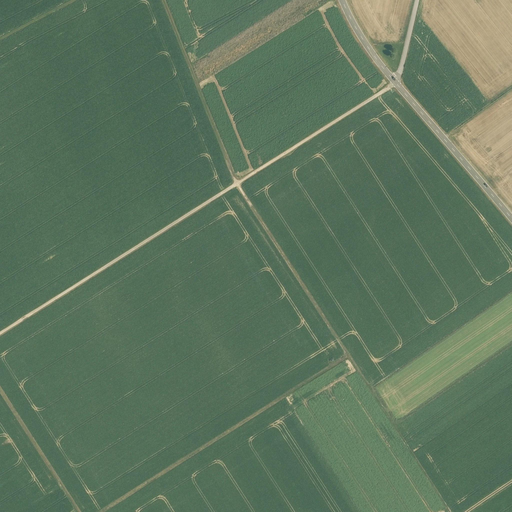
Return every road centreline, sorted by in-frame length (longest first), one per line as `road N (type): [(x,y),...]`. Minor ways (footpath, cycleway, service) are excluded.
road 1 (track): [(0,333),(394,82)]
road 2 (track): [(450,511),(237,183)]
road 3 (track): [(101,511),(348,355)]
road 4 (track): [(163,0),(237,183)]
road 5 (secondary): [(511,219),(394,82)]
road 6 (track): [(79,511),(0,389)]
